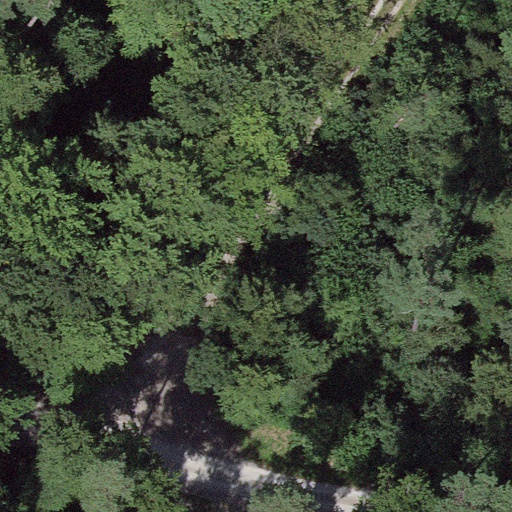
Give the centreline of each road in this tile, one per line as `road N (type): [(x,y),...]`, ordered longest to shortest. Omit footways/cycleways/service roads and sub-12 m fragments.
road 1 (track): [(391,0),(292,138),(182,328),(121,454)]
road 2 (unclassified): [(430,511),(233,483),(0,410)]
